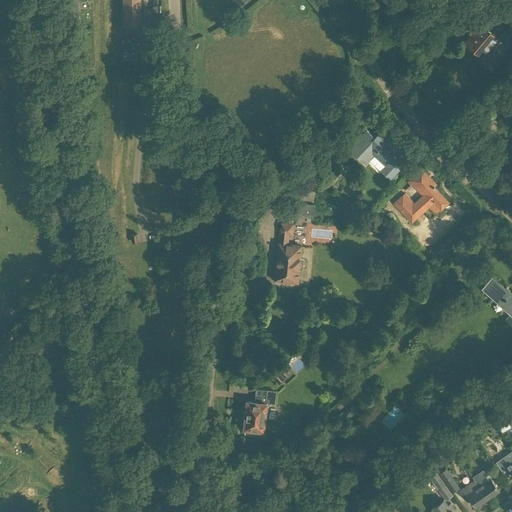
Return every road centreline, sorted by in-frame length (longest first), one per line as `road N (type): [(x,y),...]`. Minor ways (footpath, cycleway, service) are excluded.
road 1 (track): [(131,511),(38,0)]
road 2 (residential): [(192,511),(213,280),(178,125),(174,0)]
road 3 (residential): [(325,0),(409,115),(511,217)]
